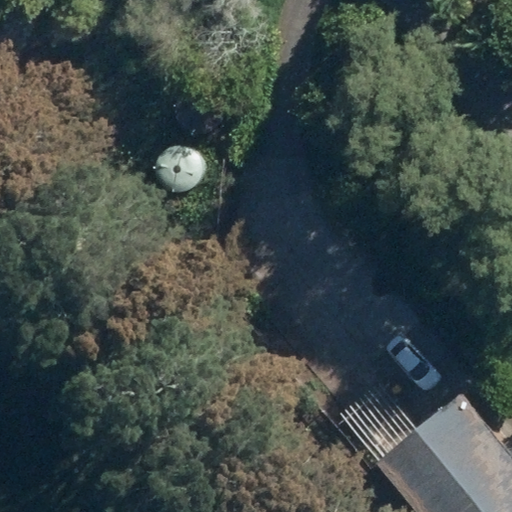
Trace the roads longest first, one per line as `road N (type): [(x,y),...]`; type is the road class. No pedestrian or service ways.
road 1 (unknown): [(304,0),(274,80),(256,208),(266,257),(378,407)]
road 2 (unknown): [(393,0),(511,136)]
